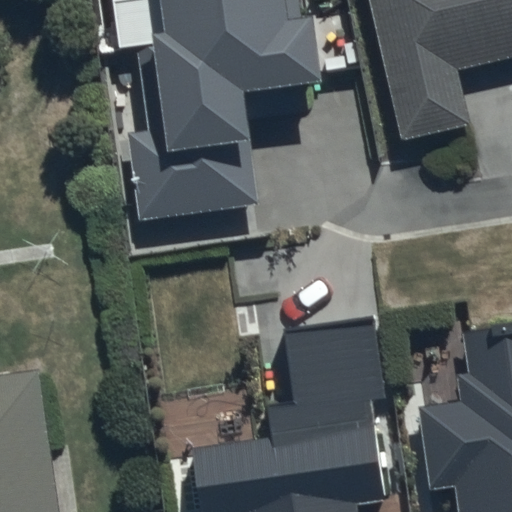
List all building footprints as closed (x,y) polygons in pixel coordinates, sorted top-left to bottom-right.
[(117,0),(122,36),(139,33),(143,61),(110,66),(117,116),(148,111),(150,122),(130,125),(143,213),(260,196),(249,122),(262,120),(260,111),(315,103),(309,64),(331,61),(329,49),(351,46),(346,6),(323,10),(321,0),(117,0)] [(511,0),(375,0),(406,130),(474,114),(462,60),(511,48),(511,0)] [(277,428),(194,438),(204,511),(229,511),(235,511),(363,511),(361,494),(391,489),(376,389),(392,387),(379,303),(288,316),(299,386),(272,390),(277,428)] [(511,511),(511,313),(466,321),(474,362),(460,365),(465,391),(421,399),(436,482),(458,478),(463,511),(511,511)] [(0,511),(63,511),(42,361),(0,366),(0,511)]
